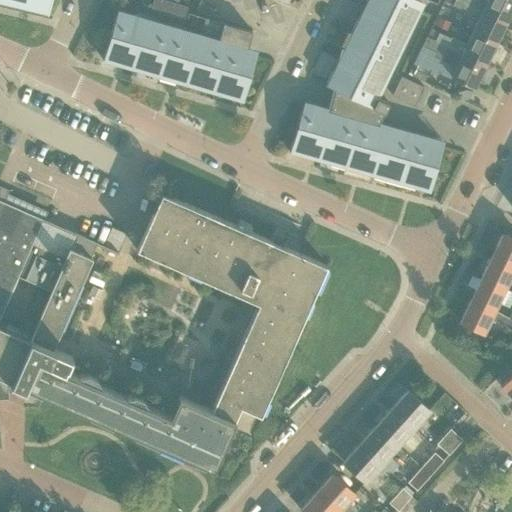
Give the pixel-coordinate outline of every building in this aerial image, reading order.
[(0,0),(35,9),(37,2),(49,5),(50,0),(0,0)] [(366,0),(363,6),(410,29),(419,11),(413,9),(417,0),(366,0)] [(478,18),(472,31),(495,43),(506,21),(462,0),(443,0),(443,1),(478,18)] [(511,0),(462,0),(506,21),(511,6),(511,0)] [(351,32),(397,55),(410,29),(363,6),(351,32)] [(200,32),(146,16),(118,8),(102,60),(242,101),(255,57),(257,51),(247,48),(252,32),(205,18),(200,32)] [(428,32),(426,36),(485,64),(495,43),(472,31),(468,40),(453,33),(452,34),(440,28),(436,36),(428,32)] [(384,81),(397,55),(351,32),(338,58),(384,81)] [(485,64),(426,36),(424,41),(444,50),(442,55),(457,62),(451,75),(474,86),(485,64)] [(332,88),(331,93),(385,109),(389,104),(376,97),(384,81),(338,58),(325,85),(332,88)] [(431,68),(419,62),(413,75),(425,81),(431,68)] [(424,86),(400,77),(392,96),(416,106),(424,86)] [(385,109),(331,93),(327,108),(313,104),(311,110),(301,107),(289,152),(429,191),(442,147),(432,144),(434,138),(379,123),(382,112),(383,113),(385,109)] [(40,221),(42,221),(42,220),(0,200),(0,374),(10,379),(9,382),(26,389),(28,387),(42,392),(215,467),(237,417),(232,415),(238,401),(261,412),(326,266),(297,253),(161,192),(136,249),(256,304),(209,410),(178,396),(168,416),(49,365),(55,351),(52,349),(91,258),(89,257),(95,243),(78,235),(71,250),(68,248),(63,258),(30,243),(40,221)] [(511,264),(511,236),(503,233),(492,255),(511,264)] [(482,276),(506,288),(511,275),(511,264),(492,255),(482,276)] [(472,298),(495,309),(506,288),(482,276),(472,298)] [(495,309),(472,298),(461,320),(485,332),(491,319),(511,329),(511,318),(508,317),(495,310),(495,309)] [(511,396),(511,376),(502,387),(511,396)] [(391,407),(413,427),(429,409),(407,389),(391,407)] [(397,445),(413,427),(391,407),(375,425),(397,445)] [(381,463),(397,445),(375,425),(359,443),(381,463)] [(448,454),(462,439),(450,428),(437,443),(448,454)] [(380,464),(381,463),(359,443),(343,461),(365,481),(374,470),(379,475),(385,468),(380,464)] [(416,489),(443,460),(434,452),(408,481),(416,489)] [(339,511),(338,511),(346,511),(348,509),(344,505),(355,493),(332,472),(316,491),(339,511)] [(398,511),(411,496),(402,488),(389,503),(398,511)] [(303,511),(338,511),(339,511),(316,491),(299,508),(303,511)]
